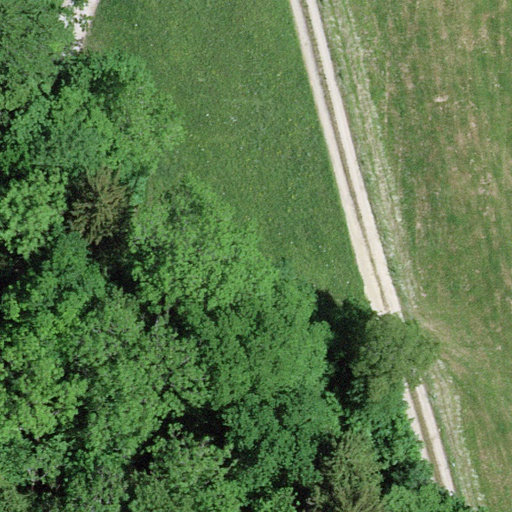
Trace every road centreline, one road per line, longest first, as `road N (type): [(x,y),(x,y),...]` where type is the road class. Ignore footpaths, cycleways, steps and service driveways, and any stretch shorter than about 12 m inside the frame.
road 1 (track): [(305,0),(445,511)]
road 2 (track): [(70,0),(0,174)]
